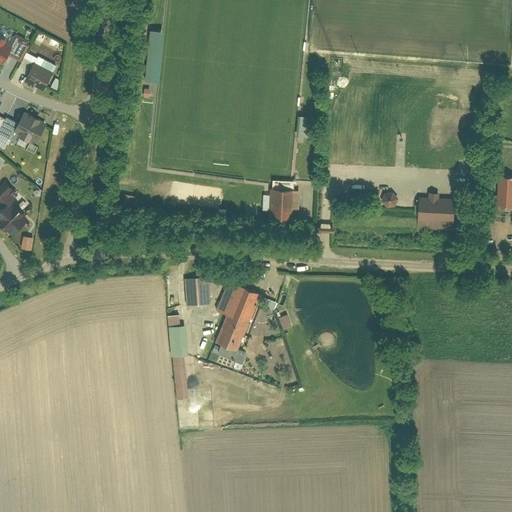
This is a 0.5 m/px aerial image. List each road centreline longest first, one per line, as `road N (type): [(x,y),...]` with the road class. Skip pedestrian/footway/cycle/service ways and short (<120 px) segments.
road 1 (residential): [(69,257),(511,267)]
road 2 (residential): [(69,257),(88,115)]
